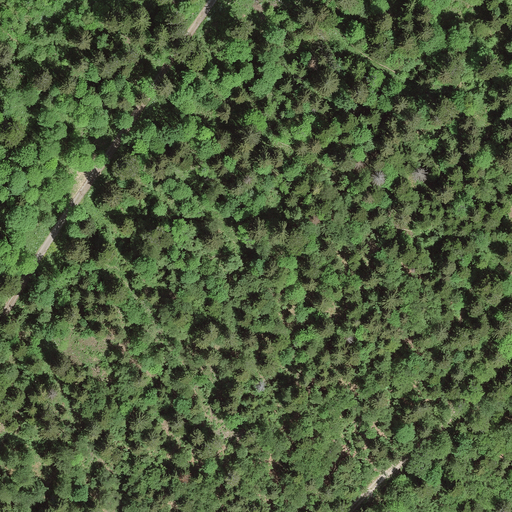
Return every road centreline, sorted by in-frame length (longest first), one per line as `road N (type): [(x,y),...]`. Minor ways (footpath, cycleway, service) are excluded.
road 1 (track): [(214,0),(0,323)]
road 2 (track): [(352,511),(511,345)]
